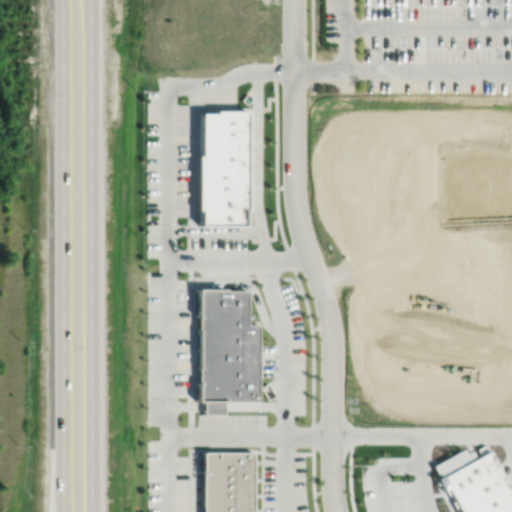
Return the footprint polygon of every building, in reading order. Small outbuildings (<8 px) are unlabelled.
[(212,113),(212,110),(244,110),(244,210),(242,210),(242,226),(196,226),(196,209),(194,209),(194,156),(196,156),(196,113),(212,113)] [(196,289),(223,289),(223,291),(246,291),(246,325),(257,325),(257,401),(222,402),(222,414),(203,414),(203,402),(196,402),(196,383),(197,383),(198,317),(196,317),(196,289)] [(199,511),(199,452),(250,452),(250,511),(199,511)] [(486,452),(511,498),(511,511),(458,511),(439,478),(486,452)] [(440,492),(434,480),(439,477),(445,489),(440,492)]
